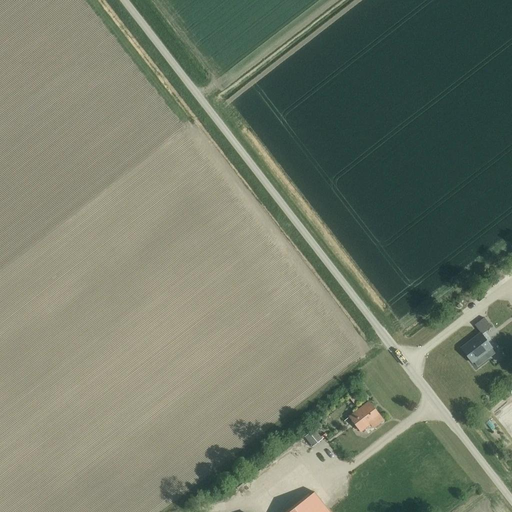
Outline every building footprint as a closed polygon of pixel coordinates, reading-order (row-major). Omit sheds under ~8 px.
[(482,335),(491,327),(484,318),(474,325),(480,333),(461,348),(472,363),(492,348),(482,335)] [(487,337),(492,343),(499,338),(494,332),(487,337)] [(373,428),(383,420),(369,402),(349,417),(361,431),(370,424),(373,428)] [(312,446),(322,439),(314,429),(305,437),(312,446)] [(329,511),(314,492),(288,511),(329,511)]
